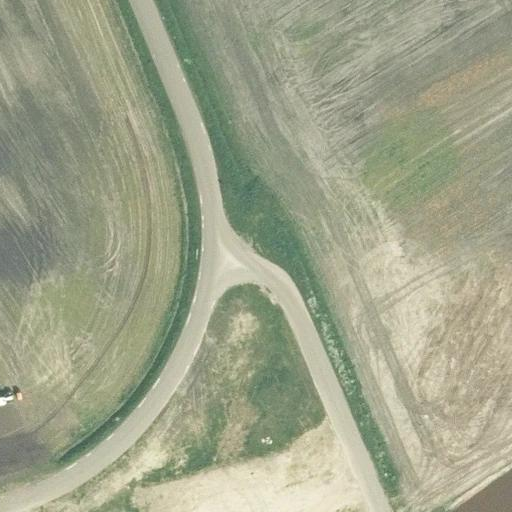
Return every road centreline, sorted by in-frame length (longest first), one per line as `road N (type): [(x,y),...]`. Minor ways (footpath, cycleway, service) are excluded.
road 1 (unclassified): [(0,506),(66,479),(144,415),(189,338),(213,257)]
road 2 (unclassified): [(380,511),(290,290),(271,273),(213,257)]
road 3 (unclassified): [(213,257),(212,202),(196,137),(140,0)]
